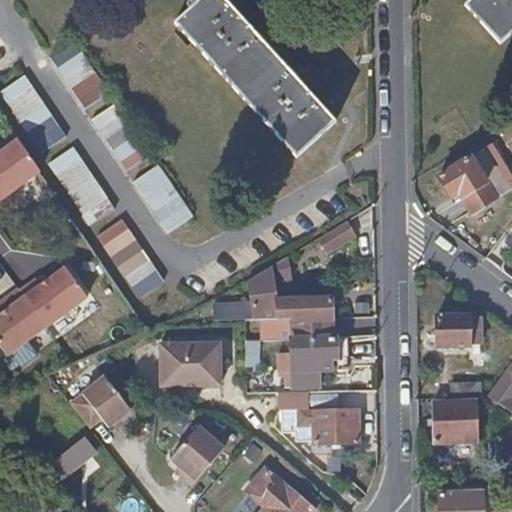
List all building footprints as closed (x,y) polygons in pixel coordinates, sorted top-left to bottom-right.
[(173,22),(294,157),(333,122),(223,0),(198,0),(195,3),(192,0),(190,0),(186,5),(188,8),(173,22)] [(511,0),(469,0),(461,8),(497,46),(511,32),(511,0)] [(77,43),(52,60),(87,112),(111,95),(77,43)] [(27,78),(2,95),(42,155),(68,138),(27,78)] [(119,106),(95,123),(129,174),(153,157),(119,106)] [(0,203),(40,173),(19,140),(0,154),(0,203)] [(75,149),(51,166),(92,228),(117,211),(75,149)] [(453,201),(455,200),(460,196),(464,202),(474,218),(498,202),(471,161),(439,182),(453,201)] [(161,167),(136,184),(171,237),(196,220),(161,167)] [(460,196),(455,200),(459,205),(464,202),(460,196)] [(124,221),(100,238),(142,300),(166,282),(124,221)] [(341,223),(314,240),(323,255),(350,238),(341,223)] [(283,260),(249,281),(250,287),(253,306),(254,309),(259,308),(260,321),(262,321),(293,320),(293,322),(332,320),(331,300),(277,303),(274,284),(285,283),(283,260)] [(37,281),(20,292),(47,328),(47,329),(88,299),(65,269),(41,287),(37,281)] [(253,306),(250,287),(245,288),(247,307),(253,306)] [(20,292),(19,290),(14,294),(42,332),(47,328),(20,292)] [(42,332),(14,294),(3,302),(9,310),(0,316),(0,348),(7,358),(42,332)] [(293,320),(262,321),(265,342),(294,340),(333,338),(332,320),(293,322),(293,320)] [(469,320),(436,320),(437,352),(469,353),(469,349),(480,349),(480,323),(469,323),(469,320)] [(333,338),(294,340),(295,395),(309,395),(308,371),(312,371),(313,377),(319,377),(319,371),(331,371),(331,359),(337,359),(336,338),(333,338)] [(221,344),(161,344),(160,387),(221,387),(221,344)] [(511,369),(511,368),(487,401),(494,405),(511,417),(511,402),(506,398),(511,390),(511,369)] [(102,378),(68,406),(88,431),(96,425),(100,421),(107,430),(129,411),(102,378)] [(309,395),(295,395),(295,402),(309,403),(309,395)] [(473,408),(432,408),(433,448),(474,447),(473,408)] [(359,410),(300,412),(300,441),(315,441),(315,448),(361,447),(359,410)] [(199,427),(170,460),(184,471),(180,476),(192,487),(224,450),(199,427)] [(85,439),(52,466),(63,480),(96,453),(85,439)] [(263,511),(312,511),(313,511),(268,471),(247,494),(265,510),(263,511)] [(502,488),(475,488),(475,500),(438,500),(438,511),(479,511),(479,500),(502,499),(502,488)]
